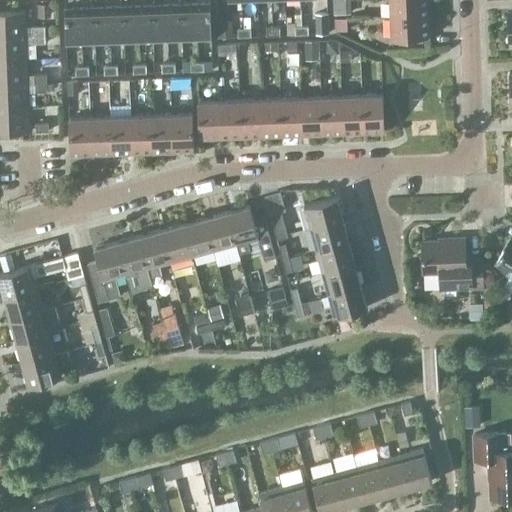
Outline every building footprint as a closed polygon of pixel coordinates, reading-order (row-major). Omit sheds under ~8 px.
[(389,0),(390,16),(427,14),(426,0),(389,0)] [(182,38),(196,38),(195,3),(180,4),(182,38)] [(196,38),(211,37),(210,3),(195,3),(196,38)] [(45,4),(33,6),(36,22),(48,20),(45,4)] [(153,39),(167,39),(166,4),(151,5),(153,39)] [(167,39),(182,38),(180,4),(166,4),(167,39)] [(124,40),(138,40),(137,5),(123,6),(124,40)] [(138,40),(153,39),(151,5),(137,5),(138,40)] [(95,41),(110,41),(108,6),(94,7),(95,41)] [(110,41),(124,40),(123,6),(108,6),(110,41)] [(81,42),(95,41),(94,7),(79,8),(81,42)] [(66,43),(81,42),(79,8),(64,8),(66,43)] [(44,25),(25,26),(25,10),(0,10),(0,35),(26,34),(44,33),(44,25)] [(329,32),(328,11),(314,12),(315,32),(329,32)] [(391,37),(428,35),(427,14),(390,16),(391,37)] [(0,59),(27,58),(26,43),(45,42),(44,33),(26,34),(0,35),(0,59)] [(0,83),(27,82),(27,58),(0,59),(0,83)] [(46,82),(46,73),(33,73),(33,82),(46,82)] [(0,107),(28,106),(27,82),(0,83),(0,107)] [(363,131),(384,130),(382,93),(361,94),(363,131)] [(322,132),(342,131),(341,94),(321,95),(322,132)] [(342,131),(363,131),(361,94),(341,94),(342,131)] [(302,133),(322,132),(321,95),(300,96),(302,133)] [(281,134),(302,133),(300,96),(280,97),(281,134)] [(240,135),(261,134),(259,97),(239,98),(240,135)] [(261,134),(281,134),(280,97),(259,97),(261,134)] [(220,136),(240,135),(239,98),(219,99),(220,136)] [(199,137),(220,136),(219,99),(198,100),(199,137)] [(28,106),(0,107),(0,131),(29,131),(28,106)] [(172,150),(193,149),(192,112),(171,113),(172,150)] [(152,150),(172,150),(171,113),(151,114),(152,150)] [(111,152),(132,151),(130,114),(110,115),(111,152)] [(132,151),(152,150),(151,114),(130,114),(132,151)] [(91,153),(111,152),(110,115),(89,116),(91,153)] [(70,153),(91,153),(89,116),(68,116),(70,153)] [(35,130),(47,130),(47,121),(35,122),(35,130)] [(309,227),(342,218),(336,195),(303,204),(309,227)] [(275,256),(264,215),(253,218),(249,204),(227,211),(236,243),(238,253),(250,250),(248,240),(258,237),(264,259),(275,256)] [(269,213),(276,239),(287,236),(280,210),(269,213)] [(213,249),(236,243),(227,211),(205,216),(213,249)] [(191,255),(213,249),(205,216),(183,222),(191,255)] [(315,249),(348,240),(342,218),(309,227),(315,249)] [(170,261),(191,255),(183,222),(160,228),(170,261)] [(159,264),(170,261),(160,228),(138,234),(150,276),(161,272),(159,264)] [(138,234),(116,240),(125,273),(126,273),(130,288),(152,282),(150,276),(138,234)] [(440,271),(440,287),(479,286),(478,259),(465,259),(464,236),(447,237),(447,239),(421,240),(422,272),(440,271)] [(511,239),(510,238),(493,264),(511,275),(511,239)] [(115,276),(125,273),(116,240),(94,246),(97,259),(86,262),(96,301),(120,295),(115,276)] [(321,271),(354,262),(348,240),(315,249),(321,271)] [(282,258),(288,256),(285,242),(278,244),(282,258)] [(34,275),(54,270),(64,267),(67,277),(82,273),(76,251),(51,258),(0,271),(0,280),(4,295),(37,286),(34,275)] [(282,258),(285,272),(292,270),(288,256),(282,258)] [(327,293),(360,284),(354,262),(321,271),(327,293)] [(82,297),(89,296),(85,282),(79,284),(82,297)] [(322,305),(330,303),(333,316),(366,307),(360,284),(327,293),(320,295),(322,305)] [(10,317),(43,308),(37,286),(4,295),(10,317)] [(294,302),(300,300),(296,286),(290,288),(294,302)] [(249,292),(235,296),(240,315),(254,311),(249,292)] [(86,311),(93,309),(89,296),(82,297),(86,311)] [(304,314),(304,312),(311,310),(308,298),(300,300),(294,302),(297,316),(304,314)] [(16,339),(49,330),(46,321),(59,318),(55,305),(43,308),(10,317),(16,339)] [(182,341),(178,324),(174,311),(161,314),(162,319),(162,320),(167,340),(169,345),(182,341)] [(223,318),(209,322),(211,328),(225,325),(223,318)] [(169,345),(167,340),(162,320),(152,322),(153,329),(148,330),(151,339),(156,338),(158,347),(169,345)] [(209,322),(196,326),(197,332),(211,328),(209,322)] [(94,341),(101,340),(97,326),(91,328),(94,341)] [(55,352),(52,342),(67,338),(64,327),(49,331),(49,330),(16,339),(22,361),(55,352)] [(98,355),(105,353),(101,340),(94,341),(98,355)] [(61,375),(58,365),(71,362),(68,349),(55,353),(55,352),(22,361),(28,384),(61,375)] [(409,400),(401,403),(404,413),(412,411),(409,400)] [(365,413),(368,423),(376,421),(373,410),(365,413)] [(359,425),(368,423),(365,413),(356,415),(359,425)] [(321,425),(324,435),(332,433),(329,422),(321,425)] [(315,438),(324,435),(321,425),(312,427),(315,438)] [(474,459),(488,459),(490,497),(511,496),(511,449),(510,432),(473,433),(474,459)] [(268,439),(271,450),(279,448),(276,437),(268,439)] [(262,452),(271,450),(268,439),(259,442),(262,452)] [(400,453),(409,486),(431,480),(423,447),(400,453)] [(224,451),(227,462),(235,460),(232,449),(224,451)] [(218,465),(227,462),(224,451),(215,453),(218,465)] [(387,492),(409,486),(400,453),(378,459),(387,492)] [(365,498),(387,492),(378,459),(356,465),(365,498)] [(172,465),(175,476),(182,474),(179,463),(172,465)] [(165,479),(175,476),(172,465),(163,468),(162,468),(165,479)] [(343,504),(365,498),(356,465),(334,471),(343,504)] [(320,510),(343,504),(334,471),(311,478),(320,510)] [(128,477),(130,488),(138,486),(135,475),(128,477)] [(121,490),(130,488),(128,477),(118,480),(121,490)] [(281,486),(287,511),(312,511),(303,480),(281,486)] [(264,511),(287,511),(281,486),(258,492),(262,505),(263,505),(264,511)] [(25,511),(60,511),(58,502),(25,511)]
